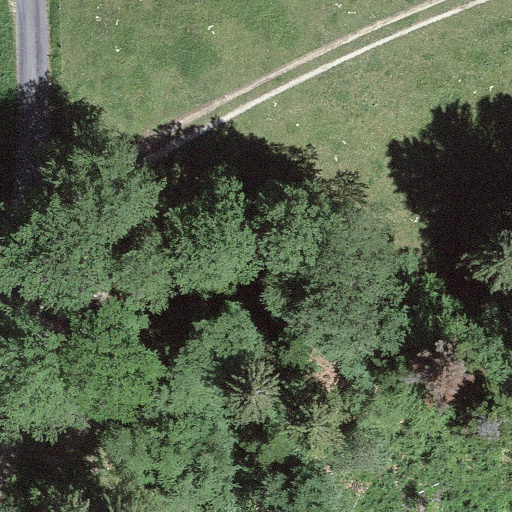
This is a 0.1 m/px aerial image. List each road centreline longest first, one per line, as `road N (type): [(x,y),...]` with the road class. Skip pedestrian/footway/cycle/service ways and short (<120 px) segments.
road 1 (track): [(465,0),(305,69),(24,222)]
road 2 (unclassified): [(0,327),(24,222),(32,0)]
